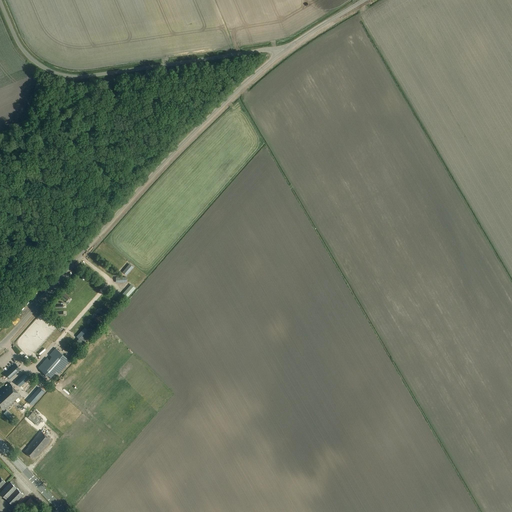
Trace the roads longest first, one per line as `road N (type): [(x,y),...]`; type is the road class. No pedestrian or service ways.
road 1 (unclassified): [(0,346),(171,154),(282,52)]
road 2 (unclassified): [(282,52),(61,74),(25,53),(0,1)]
